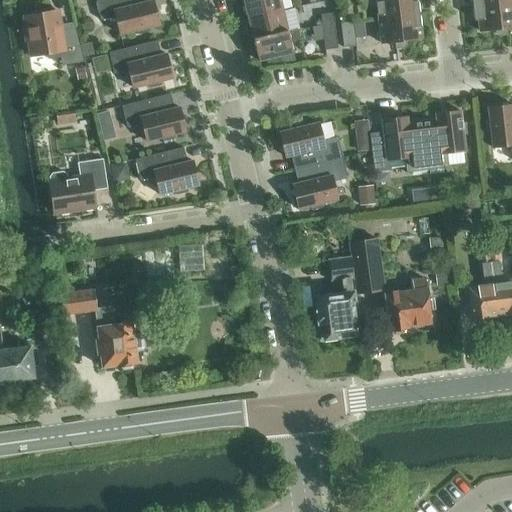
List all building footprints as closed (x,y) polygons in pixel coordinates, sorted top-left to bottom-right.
[(96,0),(101,20),(116,16),(120,34),(136,31),(137,34),(148,31),(148,27),(159,25),(155,7),(153,0),(148,1),(147,0),(96,0)] [(243,0),(248,18),(282,9),(280,0),(243,0)] [(377,7),(378,19),(419,14),(417,0),(365,0),(366,5),(377,7)] [(511,1),(473,7),(474,20),(478,19),(480,31),(495,29),(496,34),(506,33),(506,35),(508,35),(507,28),(511,27),(511,1)] [(245,25),(249,40),(288,31),(282,9),(248,18),(250,23),(245,25)] [(25,16),(27,27),(24,30),(25,40),(30,41),(32,55),(46,53),(46,57),(49,59),(60,57),(62,65),(84,62),(75,27),(64,29),(60,26),(58,10),(25,16)] [(321,14),(322,25),(335,23),(334,13),(321,14)] [(419,14),(378,19),(381,43),(395,41),(396,49),(397,49),(397,46),(407,45),(406,40),(422,38),(419,14)] [(341,23),(344,47),(355,46),(356,46),(354,21),(341,23)] [(335,23),(322,25),(325,50),(338,48),(335,23)] [(288,31),(249,40),(253,55),(257,54),(259,61),(267,59),(268,63),(284,62),(295,61),(293,52),(290,41),(300,39),(297,28),(288,31)] [(109,52),(114,73),(129,70),(134,88),(149,84),(150,87),(162,85),(161,81),(172,78),(166,53),(161,55),(157,40),(109,52)] [(105,53),(93,56),(95,66),(108,63),(105,53)] [(83,65),(74,67),(77,79),(86,77),(83,65)] [(175,138),(174,134),(186,131),(181,111),(180,107),(174,108),(170,93),(122,105),(127,127),(142,123),(146,141),(162,137),(163,141),(175,138)] [(511,104),(488,107),(489,119),(486,120),(487,132),(491,131),(492,147),(511,145),(511,153),(511,104)] [(108,109),(96,112),(100,125),(111,122),(108,109)] [(73,110),(55,113),(57,125),(75,122),(73,110)] [(436,113),(436,119),(422,121),(428,170),(449,168),(447,153),(466,150),(464,135),(467,134),(466,122),(462,123),(461,111),(436,113)] [(380,132),(370,133),(370,134),(372,150),(374,172),(389,170),(388,159),(405,157),(407,173),(428,170),(422,121),(408,122),(407,117),(382,120),(383,132),(380,132)] [(291,155),(294,169),(343,157),(338,137),(323,140),(318,123),(303,126),(302,123),(290,125),(291,129),(280,132),(284,149),(286,157),(291,155)] [(370,134),(356,136),(358,152),(372,150),(370,134)] [(135,159),(140,180),(155,177),(160,195),(175,191),(176,194),(188,191),(187,188),(199,185),(195,170),(193,160),(187,161),(184,147),(135,159)] [(343,157),(294,169),(298,183),(292,184),(298,209),(310,206),(311,210),(323,207),(322,203),(338,199),(333,181),(348,178),(343,157)] [(49,181),(54,213),(96,207),(93,190),(107,188),(107,184),(103,159),(78,162),(80,177),(68,178),(67,174),(63,171),(52,173),(50,176),(50,181),(49,181)] [(110,167),(114,183),(129,179),(125,163),(110,167)] [(371,184),(357,185),(359,204),(373,202),(371,184)] [(485,185),(486,193),(499,192),(498,184),(485,185)] [(447,186),(430,188),(432,202),(443,200),(448,200),(447,186)] [(481,207),(480,197),(479,195),(464,197),(466,209),(481,207)] [(444,238),(429,239),(429,250),(445,250),(444,238)] [(352,260),(356,294),(384,290),(377,239),(349,243),(352,260)] [(496,245),(488,247),(497,316),(510,314),(511,313),(511,283),(498,285),(497,280),(500,280),(496,245)] [(497,316),(488,247),(478,248),(483,282),(487,282),(488,286),(467,289),(471,319),(497,316)] [(316,298),(321,340),(358,335),(351,279),(353,279),(350,260),(329,263),(331,283),(342,281),(343,291),(346,290),(346,294),(316,298)] [(238,265),(229,267),(231,278),(240,277),(238,265)] [(451,268),(436,270),(437,284),(453,282),(451,268)] [(411,291),(384,294),(389,331),(409,329),(409,327),(430,324),(426,288),(425,288),(424,279),(410,281),(411,291)] [(59,294),(62,315),(68,314),(95,311),(92,289),(59,294)] [(42,293),(46,324),(58,323),(54,291),(42,293)] [(110,306),(95,308),(95,311),(97,319),(98,328),(96,328),(98,340),(95,341),(97,356),(100,355),(102,368),(117,366),(118,367),(120,366),(123,369),(132,368),(134,365),(137,364),(135,351),(142,350),(145,347),(143,337),(140,335),(133,335),(131,323),(113,325),(112,317),(110,306)] [(0,338),(0,382),(33,378),(29,347),(2,351),(0,338)]
